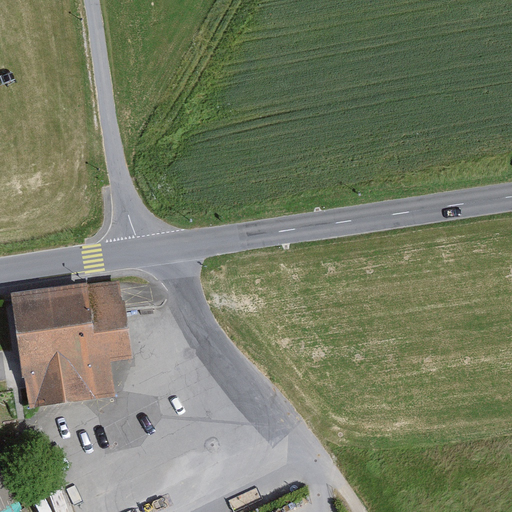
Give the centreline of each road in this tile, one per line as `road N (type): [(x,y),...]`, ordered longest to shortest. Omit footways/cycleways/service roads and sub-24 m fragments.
road 1 (unclassified): [(149,246),(309,465),(224,511)]
road 2 (tertiary): [(511,188),(149,246)]
road 3 (residential): [(90,0),(119,182),(149,246)]
road 4 (tertiary): [(149,246),(0,269)]
